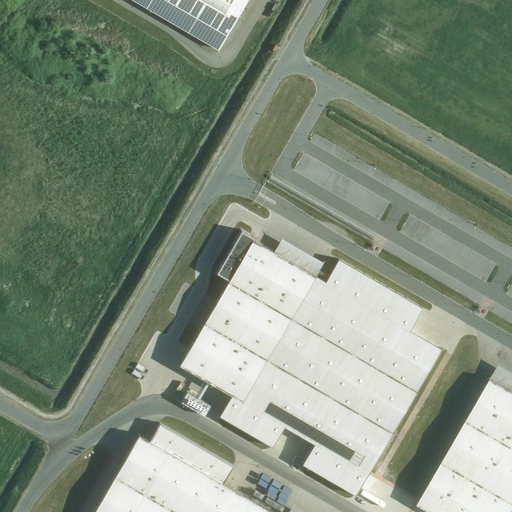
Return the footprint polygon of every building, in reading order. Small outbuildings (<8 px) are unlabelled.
[(241,0),(134,0),(213,47),(241,0)] [(229,281),(253,240),(242,234),(218,275),(229,281)] [(326,283),(253,240),(229,281),(181,364),(372,475),(444,351),(411,331),(326,283)] [(339,261),(326,283),(411,331),(423,309),(339,261)] [(510,511),(511,509),(511,383),(491,371),(418,497),(443,511),(510,511)] [(210,404),(185,391),(180,401),(204,415),(210,404)] [(147,438),(136,431),(88,511),(276,511),(223,480),(232,464),(158,421),(147,438)]
